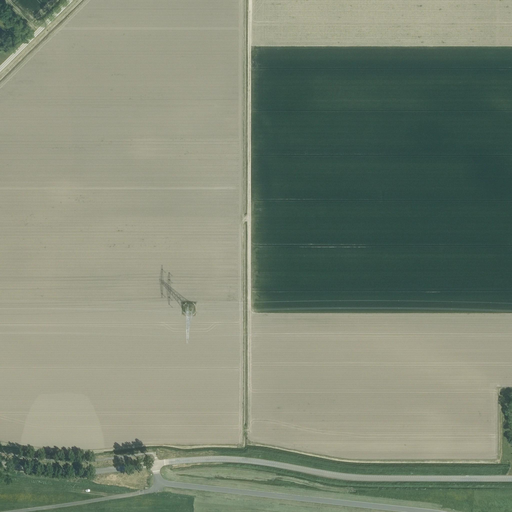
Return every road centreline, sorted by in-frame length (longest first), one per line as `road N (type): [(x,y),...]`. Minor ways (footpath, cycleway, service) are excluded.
road 1 (unclassified): [(511,479),(357,478),(222,459),(155,464)]
road 2 (unclassified): [(426,511),(157,482)]
road 3 (unclassified): [(155,464),(82,472),(0,464)]
road 4 (unclassified): [(13,511),(135,494),(157,482)]
